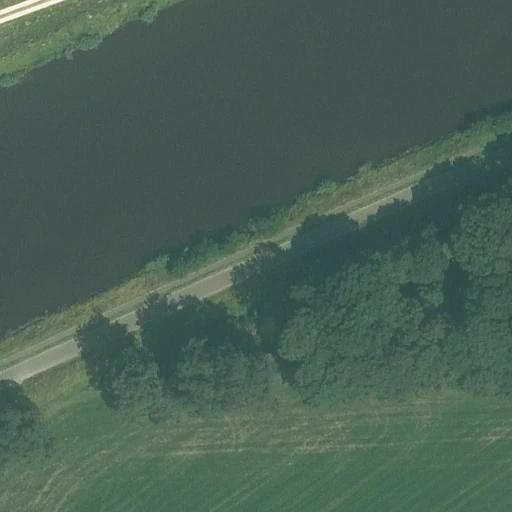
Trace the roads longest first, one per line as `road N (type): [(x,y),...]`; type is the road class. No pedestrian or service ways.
road 1 (unclassified): [(0,383),(511,156)]
road 2 (track): [(511,232),(431,230),(367,216)]
